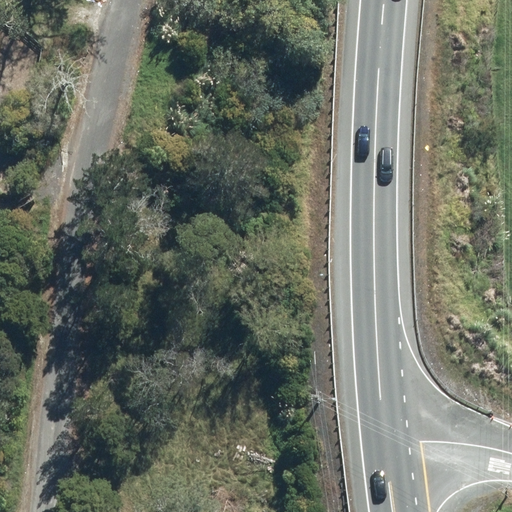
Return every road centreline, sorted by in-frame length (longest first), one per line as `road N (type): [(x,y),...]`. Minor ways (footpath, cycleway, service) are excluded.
road 1 (unclassified): [(130,0),(67,308),(46,511)]
road 2 (trunk): [(380,0),(372,216),(386,443)]
road 3 (unclassified): [(511,456),(386,443)]
